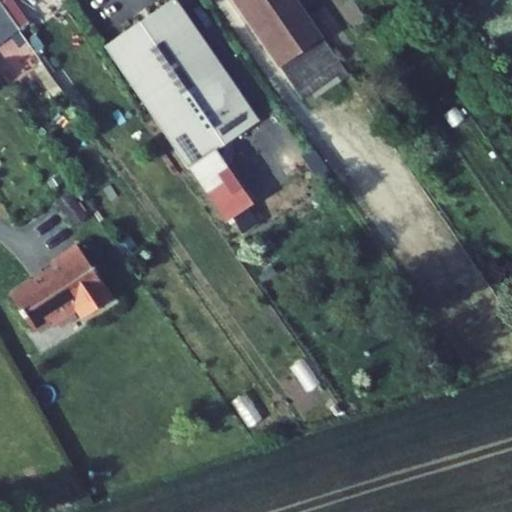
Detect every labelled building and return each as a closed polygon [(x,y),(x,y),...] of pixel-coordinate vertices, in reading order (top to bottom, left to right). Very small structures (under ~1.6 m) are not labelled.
[(12,0),(0,0),(0,2),(19,30),(29,23),(12,0)] [(175,0),(172,0),(106,46),(226,223),(253,204),(215,150),(258,121),(175,0)] [(298,0),(234,0),(302,100),(352,76),(298,0)] [(0,2),(0,28),(10,43),(15,40),(22,34),(19,30),(0,2)] [(15,40),(48,86),(55,81),(22,34),(15,40)] [(5,57),(0,60),(0,80),(7,90),(20,80),(5,57)] [(56,98),(63,93),(55,81),(48,86),(56,98)] [(73,226),(86,217),(68,192),(56,201),(73,226)] [(116,245),(122,254),(136,245),(130,236),(116,245)] [(33,331),(51,320),(54,325),(77,310),(82,318),(112,298),(77,245),(51,261),(54,266),(41,275),(42,276),(24,288),(23,287),(10,296),(33,331)] [(74,313),(54,326),(61,336),(81,324),(74,313)]
